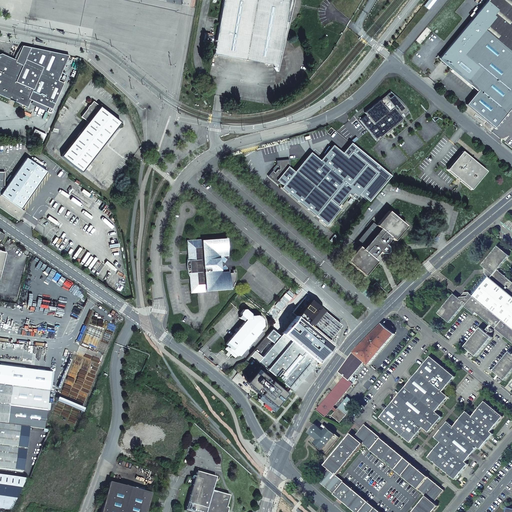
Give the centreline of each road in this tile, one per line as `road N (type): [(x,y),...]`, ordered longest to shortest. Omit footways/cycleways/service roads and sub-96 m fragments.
road 1 (unclassified): [(206,156),(325,118),(393,62),(511,160)]
road 2 (unclassified): [(185,175),(363,331)]
road 3 (unclassified): [(382,314),(206,156)]
road 4 (unclassified): [(462,494),(365,413),(430,332)]
road 5 (unclassified): [(154,330),(0,223)]
road 6 (unclassified): [(280,461),(239,397),(154,330)]
road 7 (unclassified): [(154,330),(159,222),(185,175)]
road 8 (tertiary): [(394,301),(511,198)]
road 9 (tertiary): [(280,461),(318,387),(363,331)]
